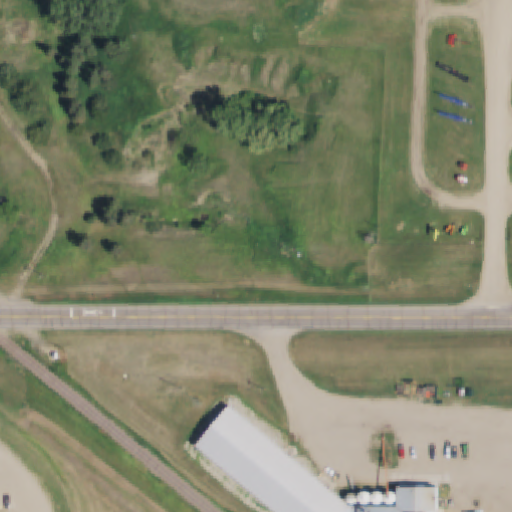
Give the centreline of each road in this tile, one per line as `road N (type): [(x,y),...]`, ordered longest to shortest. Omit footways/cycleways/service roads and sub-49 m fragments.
road 1 (primary): [(201,319),(511,319)]
road 2 (primary): [(0,319),(201,319)]
